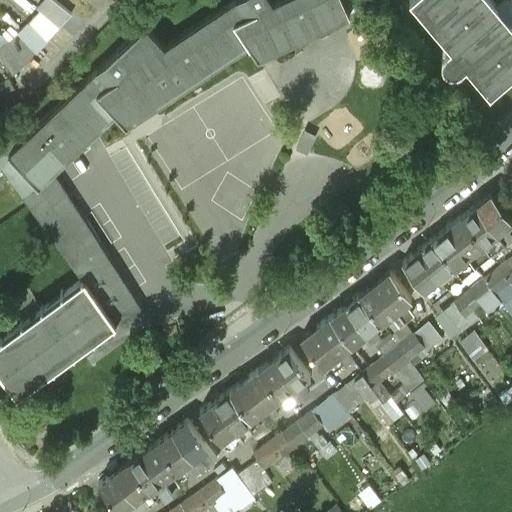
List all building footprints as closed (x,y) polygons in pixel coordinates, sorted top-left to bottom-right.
[(0,336),(0,362),(19,389),(83,343),(93,356),(150,315),(106,248),(114,242),(90,210),(84,214),(54,167),(117,108),(126,118),(140,109),(144,113),(154,107),(151,102),(250,38),(258,51),(260,50),(263,56),(273,50),(270,45),(350,9),(345,0),(226,0),(163,41),(146,18),(26,133),(21,127),(21,126),(20,125),(12,130),(8,126),(0,130),(0,156),(86,275),(0,336)] [(511,0),(498,0),(496,1),(495,0),(418,0),(451,39),(446,43),(443,46),(441,51),(442,56),(445,60),(449,63),(453,64),(459,63),(466,58),(490,87),(511,69),(511,20),(511,19),(511,18),(511,0)] [(0,30),(0,51),(6,62),(60,29),(44,4),(0,30)] [(511,216),(491,188),(476,199),(497,228),(504,223),(511,216)] [(493,248),(506,240),(497,228),(476,199),(461,210),(482,239),(485,237),(493,248)] [(482,239),(461,210),(447,221),(468,250),(482,239)] [(468,250),(447,221),(432,232),(452,261),(465,252),(468,256),(471,254),(468,250)] [(511,235),(511,233),(504,223),(497,228),(506,240),(511,235)] [(452,261),(432,232),(417,243),(441,275),(449,280),(453,276),(446,266),(452,261)] [(482,239),(468,250),(471,254),(476,261),(493,248),(485,237),(482,239)] [(441,275),(417,243),(402,254),(431,293),(438,288),(440,292),(446,287),(443,284),(449,280),(441,275)] [(511,273),(511,264),(506,257),(499,263),(509,275),(511,273)] [(411,291),(390,263),(374,274),(398,307),(401,305),(398,300),(411,291)] [(499,263),(485,273),(494,286),(509,275),(499,263)] [(485,273),(470,284),(480,297),(494,286),(485,273)] [(398,307),(374,274),(360,285),(381,313),(392,305),(395,309),(398,307)] [(480,297),(470,284),(463,289),(473,302),(480,297)] [(381,313),(360,285),(345,296),(369,329),(372,326),(369,322),(381,313)] [(473,302),(463,289),(456,295),(465,308),(473,302)] [(369,329),(345,296),(330,307),(352,335),(363,327),(366,331),(369,329)] [(352,335),(330,307),(316,317),(340,350),(343,348),(340,343),(352,335)] [(337,352),(340,350),(316,317),(301,329),(322,357),(334,348),(337,352)] [(422,325),(415,330),(412,327),(406,332),(416,345),(430,334),(422,325)] [(416,345),(406,332),(399,337),(408,350),(416,345)] [(408,350),(399,337),(384,348),(394,361),(408,350)] [(309,366),(288,338),(273,349),(297,382),(299,380),(296,376),(309,366)] [(394,361),(384,348),(369,359),(379,372),(394,361)] [(297,382),(273,349),(258,360),(278,389),(290,380),(293,385),(297,382)] [(379,372),(369,359),(362,364),(371,377),(379,372)] [(278,389),(258,360),(244,370),(268,403),(271,401),(268,397),(278,389)] [(371,377),(362,364),(354,370),(364,383),(371,377)] [(268,403),(244,370),(230,381),(251,409),(262,401),(265,405),(268,403)] [(238,418),(251,409),(230,381),(214,392),(238,425),(241,423),(238,418)] [(238,425),(214,392),(200,403),(220,431),(232,423),(235,427),(238,425)] [(321,414),(312,402),(304,407),(313,420),(321,414)] [(313,420),(304,407),(297,412),(306,425),(313,420)] [(187,412),(172,424),(196,456),(199,454),(196,450),(208,441),(187,412)] [(297,412),(282,423),(292,436),(306,425),(297,412)] [(292,436),(282,423),(275,429),(285,442),(292,436)] [(196,456),(172,424),(158,434),(178,462),(189,454),(193,459),(196,456)] [(275,429),(261,439),(270,452),(285,442),(275,429)] [(178,462),(158,434),(142,445),(166,478),(169,476),(166,472),(178,462)] [(270,452),(261,439),(253,445),(262,458),(270,452)] [(166,478),(142,445),(127,456),(148,485),(160,476),(163,480),(166,478)] [(148,485),(127,456),(114,466),(137,500),(140,498),(137,493),(148,485)] [(137,500),(114,466),(99,477),(119,506),(131,498),(134,502),(137,500)] [(216,472),(202,482),(211,496),(225,485),(216,472)] [(202,482),(188,492),(198,506),(211,496),(202,482)] [(198,506),(188,492),(181,498),(190,511),(198,506)]
